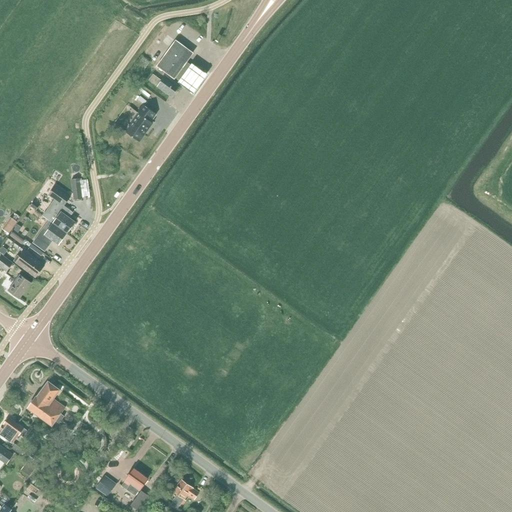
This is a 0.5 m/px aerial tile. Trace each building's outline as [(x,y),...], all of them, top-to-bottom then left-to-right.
[(176,41),(157,67),(174,78),(176,74),(180,77),(189,64),(185,62),(192,53),(176,41)] [(143,57),(137,65),(143,70),(149,62),(143,57)] [(191,62),(189,64),(180,77),(177,81),(192,93),(206,74),(191,62)] [(153,75),(149,81),(158,88),(157,88),(171,99),(180,87),(166,77),(162,81),(153,75)] [(140,114),(126,133),(139,143),(153,124),(151,123),(157,115),(134,99),(129,106),(140,114)] [(82,199),(80,179),(72,180),(74,200),(82,199)] [(56,201),(44,217),(53,224),(68,234),(76,223),(69,219),(73,213),(64,207),(70,198),(55,187),(49,196),(55,200),(56,201)] [(40,206),(34,202),(31,206),(36,210),(40,206)] [(2,229),(9,234),(17,222),(16,222),(20,217),(16,214),(12,219),(10,218),(2,229)] [(68,234),(53,224),(47,232),(43,229),(37,238),(47,245),(51,239),(59,246),(68,234)] [(13,232),(10,236),(21,244),(24,241),(13,232)] [(25,251),(16,263),(36,278),(45,266),(25,251)] [(0,266),(7,272),(13,264),(0,254),(0,266)] [(20,275),(8,291),(20,300),(31,284),(20,275)] [(60,421),(69,428),(71,429),(74,425),(60,415),(64,409),(52,400),(60,390),(48,382),(27,410),(51,427),(55,422),(58,424),(60,421)] [(9,418),(0,429),(0,434),(13,443),(19,435),(23,437),(27,431),(9,418)] [(15,445),(12,449),(22,455),(25,451),(15,445)] [(0,460),(4,463),(7,459),(9,460),(12,455),(0,446),(0,460)] [(26,463),(21,470),(30,476),(35,469),(26,463)] [(134,469),(124,483),(128,486),(130,484),(139,491),(147,479),(134,469)] [(96,488),(107,497),(117,484),(105,475),(96,488)] [(192,489),(192,488),(181,481),(172,493),(176,496),(171,503),(179,508),(183,501),(187,495),(194,500),(198,493),(192,489)] [(35,502),(39,497),(42,492),(31,484),(23,495),(35,502)]
